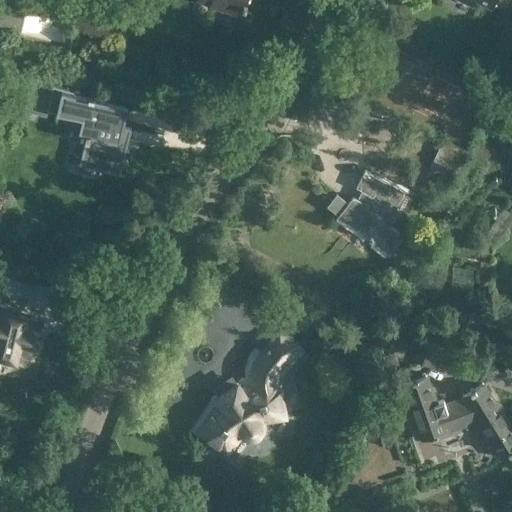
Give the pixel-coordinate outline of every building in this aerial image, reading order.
[(246,3),(244,2),(244,0),(201,0),(240,14),(242,8),(244,8),(246,3)] [(127,107),(93,99),(93,97),(87,95),(87,97),(68,93),(68,91),(31,82),(25,111),(45,116),(46,110),(55,112),(57,104),(63,105),(61,114),(82,119),(78,133),(85,135),(84,140),(85,141),(79,164),(119,173),(128,138),(120,136),(127,107)] [(432,159),(429,166),(451,177),(454,170),(455,170),(464,151),(440,140),(431,159),(432,159)] [(352,196),(341,210),(352,219),(350,222),(389,253),(403,236),(389,225),(398,208),(406,190),(364,169),(355,187),(364,191),(360,200),(352,196)] [(0,355),(16,360),(21,341),(37,345),(43,322),(28,317),(29,312),(0,304),(0,355)] [(280,372),(300,348),(278,330),(258,354),(260,356),(259,357),(257,359),(256,362),(255,364),(254,366),(253,368),(252,372),(252,376),(252,378),(252,382),(252,384),(247,385),(241,389),(236,382),(215,395),(220,402),(214,405),(196,431),(223,451),(236,432),(243,437),(245,438),(246,438),(248,439),(250,439),(253,439),(254,438),(255,438),(257,437),(259,436),(260,434),(261,433),(262,432),(262,431),(262,429),(263,428),(263,427),(262,425),(262,421),(284,417),(278,380),(275,380),(278,371),(280,372)] [(511,450),(511,431),(482,382),(469,390),(470,392),(463,397),(464,397),(444,404),(443,400),(434,403),(424,375),(402,383),(423,439),(477,419),(501,458),(511,450)]
